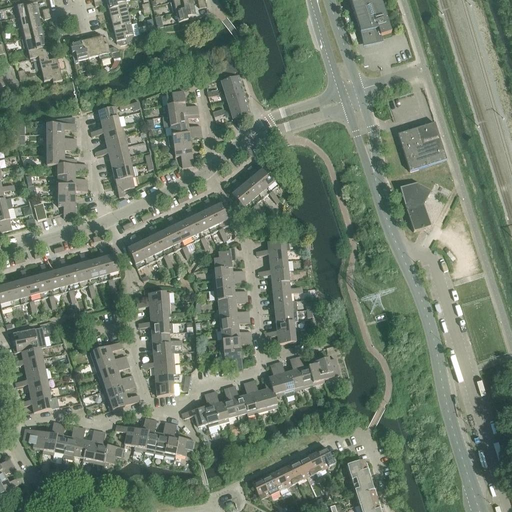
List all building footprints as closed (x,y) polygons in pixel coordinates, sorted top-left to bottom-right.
[(124,0),(110,0),(106,1),(109,12),(117,9),(117,6),(125,4),(124,0)] [(181,0),(182,1),(171,4),(174,15),(176,14),(185,12),(184,8),(193,6),(191,0),(181,0)] [(348,0),(358,30),(360,36),(360,38),(363,49),(382,45),(380,38),(391,35),(379,0),(348,0)] [(117,9),(109,12),(111,22),(120,20),(119,17),(128,15),(125,4),(117,6),(117,9)] [(26,5),(15,8),(17,19),(28,17),(29,20),(38,18),(35,7),(27,9),(26,5)] [(184,8),(185,12),(176,14),(178,25),(188,23),(187,19),(195,17),(193,6),(184,8)] [(128,15),(119,17),(120,20),(111,22),(114,33),(122,31),(122,27),(130,25),(128,15)] [(41,28),(38,18),(29,20),(28,17),(17,19),(20,30),(31,27),(32,30),(41,28)] [(134,42),(133,36),(130,25),(122,27),(122,31),(114,33),(117,46),(120,48),(127,46),(135,42),(134,42)] [(31,27),(20,30),(22,40),(33,38),(34,41),(43,39),(41,28),(32,30),(31,27)] [(33,38),(22,40),(25,51),(27,51),(27,50),(36,48),(37,51),(45,49),(43,39),(34,41),(33,38)] [(97,49),(99,58),(100,63),(111,60),(110,55),(109,50),(107,46),(104,47),(102,38),(91,41),(93,50),(97,49)] [(91,41),(81,44),(83,52),(86,52),(88,60),(99,58),(97,49),(93,50),(91,41)] [(81,44),(70,46),(74,66),(78,65),(78,63),(88,60),(86,52),(83,52),(81,44)] [(36,48),(27,50),(27,51),(30,61),(38,59),(39,62),(48,60),(45,49),(37,51),(36,48)] [(48,60),(39,62),(41,72),(50,70),(51,74),(60,72),(57,61),(49,62),(48,60)] [(234,60),(220,65),(224,78),(238,74),(234,60)] [(50,70),(41,72),(44,83),(52,81),(53,85),(62,83),(60,72),(51,74),(50,70)] [(221,83),(224,93),(241,87),(238,78),(221,83)] [(241,87),(224,93),(227,102),(244,97),(241,87)] [(171,96),(166,97),(167,107),(167,108),(184,105),(182,89),(170,90),(171,96)] [(244,97),(227,102),(230,112),(247,106),(244,97)] [(167,107),(165,108),(166,118),(198,114),(197,108),(185,110),(184,105),(167,108),(167,107)] [(250,116),(247,106),(230,112),(233,121),(250,116)] [(115,109),(98,113),(101,124),(117,120),(115,109)] [(187,126),(187,121),(199,120),(198,114),(166,118),(160,119),(161,130),(170,129),(170,128),(187,126)] [(117,120),(101,124),(102,131),(103,133),(120,129),(117,120)] [(434,125),(398,136),(409,173),(446,162),(434,125)] [(76,126),(44,126),(44,137),(64,137),(64,132),(76,132),(76,126)] [(187,126),(170,128),(170,129),(172,138),(201,134),(200,128),(188,130),(187,126)] [(102,131),(98,132),(99,137),(104,136),(105,143),(125,139),(122,128),(120,129),(103,133),(102,131)] [(172,138),(165,139),(167,150),(173,149),(173,148),(191,146),(190,142),(202,140),(201,134),(172,138)] [(64,137),(44,137),(44,147),(76,147),(76,141),(64,141),(64,137)] [(127,149),(125,139),(105,143),(107,151),(108,153),(127,149)] [(191,146),(173,148),(173,149),(175,159),(180,158),(186,157),(192,156),(191,146)] [(76,147),(44,147),(44,157),(64,157),(64,153),(76,153),(76,147)] [(107,151),(103,152),(104,157),(108,156),(110,163),(130,159),(127,149),(108,153),(107,151)] [(76,167),(76,161),(64,161),(64,157),(44,157),(44,168),(55,168),(55,167),(76,167)] [(130,159),(110,163),(113,173),(132,169),(130,159)] [(87,167),(76,167),(55,167),(55,168),(55,178),(58,178),(58,177),(75,177),(75,173),(87,173),(87,167)] [(250,168),(248,171),(252,176),(249,179),(251,181),(247,184),(262,202),(268,197),(276,206),(280,203),(272,194),(278,188),(264,170),(260,174),(258,172),(255,174),(250,168)] [(132,180),(134,179),(132,169),(113,173),(115,183),(132,179),(132,180)] [(75,177),(58,177),(58,178),(58,187),(58,188),(87,187),(87,181),(75,182),(75,177)] [(134,190),(132,180),(132,179),(115,183),(119,200),(124,198),(123,192),(134,190)] [(235,194),(231,197),(246,215),(253,210),(260,219),(264,216),(256,207),(262,202),(247,184),(244,187),(242,185),(239,187),(234,182),(232,184),(237,189),(234,192),(235,194)] [(417,185),(399,190),(413,234),(430,228),(425,210),(423,207),(431,193),(431,192),(417,185)] [(87,193),(87,187),(58,188),(58,187),(55,187),(55,199),(58,198),(75,198),(75,193),(87,193)] [(75,198),(58,198),(58,209),(63,209),(69,209),(75,208),(75,198)] [(204,211),(205,213),(201,215),(211,236),(218,233),(223,244),(228,242),(222,231),(230,227),(220,206),(215,209),(214,206),(211,208),(207,201),(204,203),(208,209),(204,211)] [(26,210),(24,213),(25,218),(32,216),(30,209),(26,210)] [(186,220),(187,222),(183,224),(193,245),(200,242),(205,253),(209,251),(204,240),(211,236),(201,215),(197,217),(196,215),(192,217),(189,210),(186,212),(189,218),(186,220)] [(0,223),(9,222),(7,212),(0,213),(0,223)] [(168,231),(164,233),(174,254),(181,251),(187,261),(191,259),(186,249),(193,245),(183,224),(179,226),(178,224),(174,226),(171,219),(168,220),(171,227),(167,229),(168,231)] [(9,222),(0,223),(0,241),(2,241),(1,235),(12,232),(9,222)] [(173,268),(167,257),(174,254),(164,233),(160,235),(159,233),(156,235),(152,228),(149,229),(153,236),(149,238),(150,240),(146,242),(156,263),(163,259),(168,270),(173,268)] [(134,237),(131,238),(134,245),(131,247),(132,249),(127,251),(137,272),(156,263),(146,242),(142,244),(141,242),(137,243),(134,237)] [(288,242),(267,244),(268,252),(268,255),(289,252),(288,242)] [(98,259),(98,262),(94,263),(100,285),(108,283),(111,295),(115,293),(112,282),(120,280),(114,257),(109,259),(108,256),(105,257),(103,250),(99,251),(101,258),(98,259)] [(229,251),(229,253),(218,254),(219,260),(213,261),(214,271),(214,272),(232,270),(231,263),(235,262),(234,250),(229,251)] [(268,252),(263,253),(264,258),(268,257),(269,265),(287,263),(285,253),(289,253),(289,252),(268,255),(268,252)] [(93,287),(100,285),(94,263),(90,264),(89,262),(85,263),(83,255),(80,256),(82,264),(78,265),(79,267),(74,268),(80,291),(88,289),(91,300),(96,299),(93,287)] [(62,269),(58,270),(59,273),(54,274),(61,296),(68,294),(72,306),(76,304),(73,293),(80,291),(74,268),(70,270),(69,267),(65,268),(63,261),(60,262),(62,269)] [(287,263),(269,265),(270,273),(270,275),(288,273),(287,263)] [(39,278),(35,279),(41,302),(49,300),(52,311),(57,310),(53,298),(61,296),(54,274),(50,275),(50,273),(46,274),(44,266),(40,267),(42,275),(39,276),(39,278)] [(214,271),(212,271),(213,282),(245,279),(244,273),(232,274),(232,270),(214,272),(214,271)] [(37,315),(34,304),(41,302),(35,279),(31,281),(30,278),(26,279),(24,272),(21,273),(23,280),(19,281),(20,284),(15,285),(21,307),(29,305),(32,317),(37,315)] [(271,277),(271,285),(289,283),(288,273),(270,275),(270,273),(266,273),(266,278),(271,277)] [(0,289),(0,307),(1,313),(21,307),(15,285),(11,286),(10,284),(6,285),(4,277),(1,278),(3,286),(0,286),(0,289)] [(233,286),(245,285),(245,279),(213,282),(214,292),(234,290),(233,286)] [(289,283),(271,285),(273,295),(290,293),(290,296),(295,295),(294,291),(290,291),(289,283)] [(217,302),(247,299),(246,293),(234,294),(234,290),(214,292),(215,303),(218,303),(217,302)] [(291,304),(290,296),(290,293),(273,295),(274,305),(291,304)] [(168,294),(148,296),(149,304),(149,307),(169,305),(168,294)] [(235,306),(247,305),(247,299),(217,302),(218,303),(219,312),(236,310),(235,306)] [(149,304),(144,305),(145,309),(149,309),(150,317),(167,316),(170,316),(169,305),(149,307),(149,304)] [(291,304),(274,305),(275,316),(292,314),(291,304)] [(236,310),(219,312),(220,322),(249,319),(248,313),(236,315),(236,310)] [(376,316),(377,322),(387,320),(386,313),(376,316)] [(293,324),(293,323),(292,314),(275,316),(276,326),(293,324)] [(167,316),(150,317),(150,325),(151,327),(168,325),(167,316)] [(238,331),(238,326),(250,325),(249,319),(220,322),(221,333),(238,331)] [(293,323),(293,324),(276,326),(277,334),(277,336),(297,334),(296,323),(293,323)] [(191,324),(181,325),(182,335),(192,334),(191,324)] [(172,325),(168,325),(151,327),(150,325),(146,325),(146,330),(151,329),(151,337),(169,336),(173,335),(172,325)] [(14,342),(15,349),(13,350),(14,356),(21,354),(41,350),(37,330),(10,336),(11,343),(14,342)] [(238,331),(221,333),(222,342),(222,343),(251,340),(250,334),(239,335),(238,331)] [(277,334),(272,334),(273,339),(277,338),(278,347),(298,344),(297,334),(277,336),(277,334)] [(174,348),(174,343),(169,344),(169,336),(151,337),(152,347),(170,346),(170,348),(174,348)] [(223,353),(240,351),(240,347),(252,345),(251,340),(222,343),(222,342),(219,342),(220,353),(219,354),(223,353)] [(113,358),(111,354),(123,350),(121,344),(90,354),(94,364),(113,358)] [(175,355),(174,348),(170,348),(170,346),(152,347),(153,357),(170,356),(170,355),(173,355),(175,355)] [(41,350),(21,354),(23,362),(23,364),(43,360),(41,350)] [(240,351),(223,353),(219,354),(220,364),(235,362),(237,374),(243,373),(240,351)] [(312,367),(308,368),(314,388),(314,387),(316,390),(320,389),(320,386),(324,385),(323,382),(317,363),(318,363),(315,354),(309,356),(312,367)] [(154,365),(154,368),(174,366),(173,355),(170,355),(170,356),(153,357),(154,365)] [(113,358),(94,364),(97,374),(127,364),(125,358),(114,362),(113,358)] [(301,358),(295,360),(304,391),(314,388),(308,368),(304,370),(301,358)] [(23,362),(18,363),(19,368),(24,367),(25,374),(45,370),(43,360),(23,364),(23,362)] [(289,361),(293,373),(288,374),(294,393),(304,391),(295,360),(289,361)] [(323,382),(340,378),(335,361),(329,363),(328,360),(318,363),(317,363),(323,382)] [(127,364),(97,374),(100,384),(119,377),(118,373),(129,369),(127,364)] [(293,393),(294,393),(288,374),(284,375),(281,364),(275,365),(284,396),(286,399),(293,397),(293,393)] [(154,365),(149,365),(150,370),(154,370),(155,378),(172,376),(172,377),(175,377),(174,366),(154,368),(154,365)] [(275,365),(270,367),(273,378),(269,379),(269,380),(274,399),(275,399),(284,396),(275,365)] [(45,370),(25,374),(27,382),(27,384),(47,380),(45,370)] [(172,376),(155,378),(156,388),(173,386),(172,377),(172,376)] [(119,377),(100,384),(103,393),(134,383),(132,377),(120,381),(119,377)] [(262,380),(266,391),(262,393),(267,412),(278,409),(275,399),(274,399),(269,380),(269,379),(269,378),(262,380)] [(27,382),(23,383),(24,388),(28,387),(29,394),(49,390),(47,380),(27,384),(27,382)] [(254,382),(249,384),(257,415),(267,412),(262,393),(258,394),(254,382)] [(134,383),(103,393),(107,403),(125,397),(124,393),(135,389),(134,383)] [(242,398),(247,415),(246,415),(247,418),(257,415),(249,384),(243,385),(246,397),(242,398)] [(173,386),(156,388),(156,398),(174,397),(173,386)] [(247,415),(242,398),(238,399),(235,388),(229,389),(237,418),(246,415),(247,415)] [(227,403),(223,404),(227,421),(228,420),(237,418),(229,389),(223,391),(227,403)] [(49,390),(29,394),(31,402),(32,404),(51,400),(49,390)] [(215,393),(209,395),(218,426),(229,423),(228,420),(227,421),(223,404),(218,405),(215,393)] [(209,395),(204,397),(207,408),(203,409),(208,426),(207,426),(208,429),(218,426),(209,395)] [(125,397),(107,403),(110,413),(140,403),(138,397),(127,401),(125,397)] [(27,403),(28,408),(32,407),(34,415),(59,410),(56,399),(51,400),(32,404),(31,402),(27,403)] [(207,426),(208,426),(203,409),(181,415),(183,421),(191,419),(194,418),(197,429),(207,426)] [(134,448),(134,451),(145,453),(145,451),(145,450),(150,422),(145,420),(142,432),(138,431),(135,448),(134,448)] [(145,450),(145,451),(145,453),(154,455),(158,435),(154,435),(156,423),(150,422),(145,450)] [(43,452),(42,455),(53,457),(54,454),(53,454),(59,425),(53,424),(51,436),(47,435),(43,452)] [(54,454),(63,456),(62,460),(63,460),(67,439),(63,438),(65,427),(59,425),(53,454),(54,454)] [(158,435),(154,455),(164,457),(164,454),(165,455),(171,426),(165,425),(162,436),(158,435)] [(174,439),(176,427),(171,426),(165,455),(164,454),(164,457),(175,459),(175,457),(178,440),(174,439)] [(116,427),(115,433),(126,435),(124,446),(134,448),(135,448),(138,431),(116,427)] [(67,439),(63,460),(72,462),(79,429),(73,428),(71,440),(67,439)] [(79,429),(72,462),(73,462),(73,458),(83,460),(87,443),(83,442),(85,431),(79,429)] [(25,431),(24,437),(35,439),(36,439),(37,433),(25,431)] [(83,460),(82,463),(93,465),(99,434),(93,432),(91,444),(87,443),(83,460)] [(36,439),(35,439),(34,445),(33,450),(43,452),(47,435),(37,433),(36,439)] [(107,447),(103,446),(105,435),(99,434),(93,465),(103,467),(104,464),(103,464),(107,447)] [(24,437),(23,443),(34,445),(35,439),(24,437)] [(175,457),(185,459),(186,453),(192,455),(195,443),(178,440),(175,457)] [(107,447),(103,464),(104,464),(114,466),(115,461),(121,462),(123,451),(107,447)] [(322,450),(316,453),(325,471),(334,467),(326,450),(323,451),(322,450)] [(310,458),(307,459),(316,476),(325,471),(316,453),(309,456),(310,458)] [(316,476),(307,459),(305,460),(304,459),(297,462),(306,480),(316,476)] [(0,473),(12,466),(9,461),(0,466),(0,473)] [(291,465),(292,467),(289,468),(297,485),(306,480),(297,462),(291,465)] [(346,467),(349,477),(369,471),(367,464),(365,465),(364,462),(346,467)] [(0,484),(7,481),(5,477),(15,471),(12,466),(0,473),(0,484)] [(286,468),(279,471),(288,489),(297,485),(289,468),(286,469),(286,468)] [(279,471),(273,474),(273,476),(271,477),(279,493),(280,493),(281,497),(289,493),(287,489),(288,489),(279,471)] [(349,477),(355,496),(373,491),(369,479),(371,478),(369,471),(349,477)] [(279,493),(271,477),(268,478),(267,476),(261,480),(270,498),(279,493)] [(7,481),(0,484),(0,497),(22,485),(19,479),(9,485),(7,481)] [(255,484),(252,486),(260,503),(270,498),(261,480),(254,483),(255,484)] [(375,490),(373,491),(355,496),(359,507),(376,501),(375,498),(377,498),(375,490)] [(360,511),(377,511),(379,511),(381,511),(379,503),(377,504),(376,501),(359,507),(360,511)]
